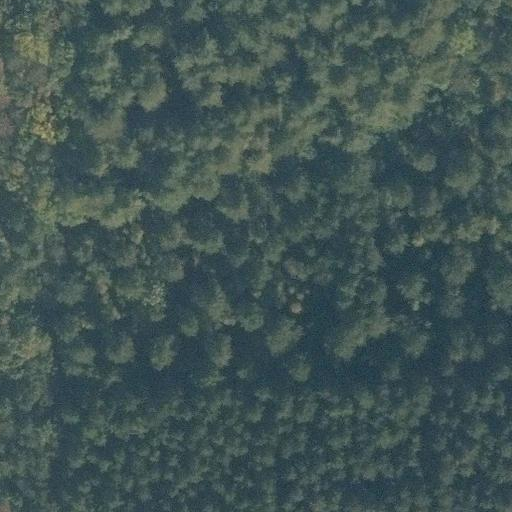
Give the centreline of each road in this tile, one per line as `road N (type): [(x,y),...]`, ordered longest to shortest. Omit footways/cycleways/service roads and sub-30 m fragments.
road 1 (unknown): [(60,511),(57,0)]
road 2 (track): [(511,359),(59,372)]
road 3 (track): [(436,511),(435,361)]
